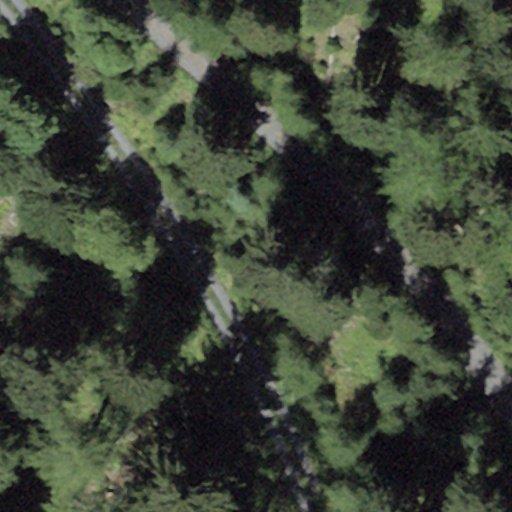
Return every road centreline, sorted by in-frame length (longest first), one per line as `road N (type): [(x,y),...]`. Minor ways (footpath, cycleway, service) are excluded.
road 1 (track): [(0,1),(115,158),(314,511)]
road 2 (track): [(119,0),(369,223),(511,417)]
